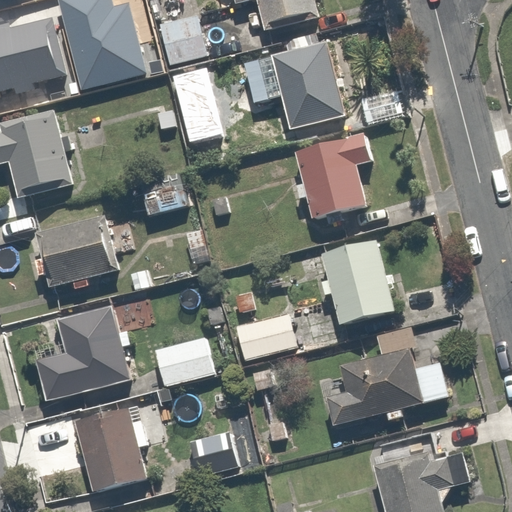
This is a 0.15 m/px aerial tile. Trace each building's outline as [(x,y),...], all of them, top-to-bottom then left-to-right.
[(127,0),(96,0),(110,47),(139,39),(127,0)] [(228,0),(231,10),(261,3),(270,38),(322,25),(315,0),(228,0)] [(58,16),(0,31),(0,118),(22,112),(18,95),(75,79),(58,16)] [(209,16),(163,27),(174,73),(220,62),(209,16)] [(337,42),(274,57),(281,86),(273,88),(277,104),(284,103),(292,140),(356,124),(337,42)] [(64,119),(0,136),(0,174),(15,171),(23,202),(83,186),(64,119)] [(378,138),(300,154),(307,187),(299,189),(303,206),(313,204),(318,227),(373,215),(363,169),(384,165),(378,138)] [(104,217),(41,235),(56,290),(120,272),(104,217)] [(386,247),(325,260),(329,284),(324,285),(327,300),(336,298),(342,330),(400,319),(386,247)] [(116,309),(59,323),(68,359),(40,366),(50,407),(134,386),(116,309)] [(293,316),(237,331),(246,365),(302,351),(293,316)] [(207,338),(156,353),(167,393),(218,378),(207,338)] [(406,418),(456,404),(445,363),(418,370),(412,349),(344,368),(353,400),(327,407),(335,433),(390,418),(392,427),(408,423),(406,418)] [(156,449),(148,424),(136,427),(131,409),(77,424),(98,498),(152,483),(144,453),(156,449)] [(220,429),(187,439),(201,485),(234,475),(220,429)] [(427,458),(379,470),(386,497),(376,500),(379,511),(450,511),(445,491),(458,487),(453,467),(431,472),(427,458)]
